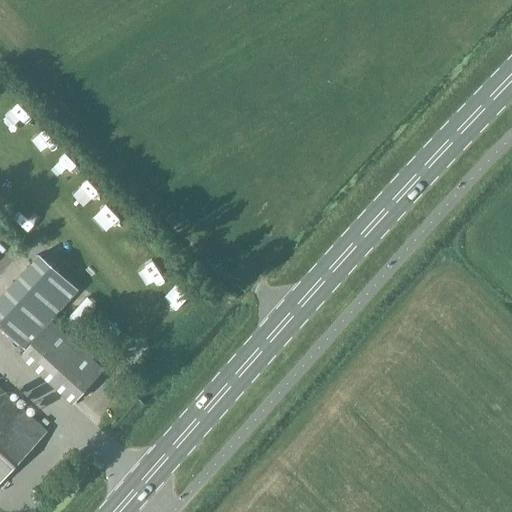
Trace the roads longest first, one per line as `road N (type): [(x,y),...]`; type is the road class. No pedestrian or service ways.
road 1 (secondary): [(119,511),(511,82)]
road 2 (track): [(134,488),(0,364)]
